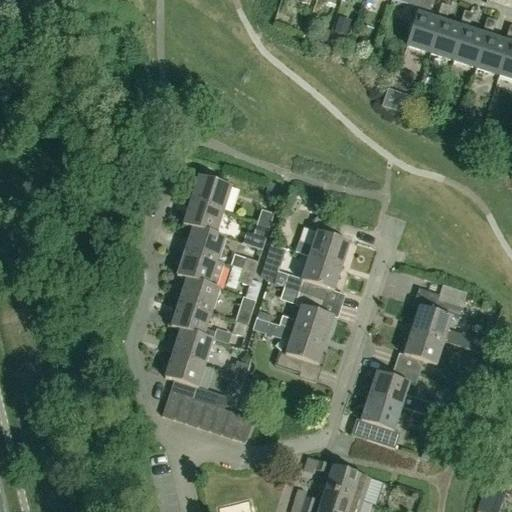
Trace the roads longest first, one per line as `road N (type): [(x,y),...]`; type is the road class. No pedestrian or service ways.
road 1 (residential): [(176,457),(171,436),(152,426),(130,350),(149,281),(143,241),(183,137)]
road 2 (residential): [(299,449),(325,439),(389,243)]
road 3 (residential): [(176,457),(299,449)]
